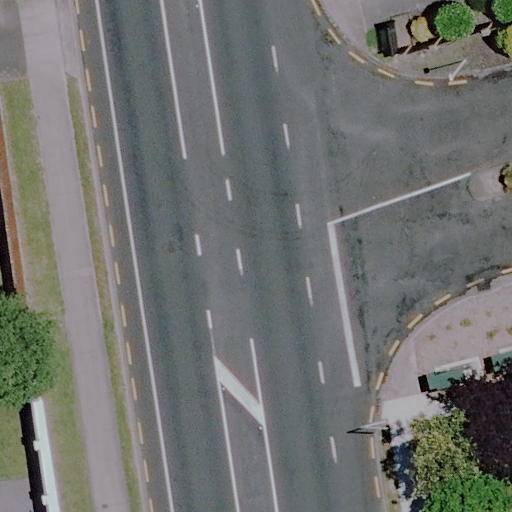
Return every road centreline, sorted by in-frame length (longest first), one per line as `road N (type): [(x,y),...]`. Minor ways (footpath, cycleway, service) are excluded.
road 1 (residential): [(205,168),(511,83)]
road 2 (residential): [(511,244),(228,322)]
road 3 (secondary): [(228,322),(256,511)]
road 4 (secondary): [(180,0),(205,168)]
road 5 (secondary): [(205,168),(228,322)]
